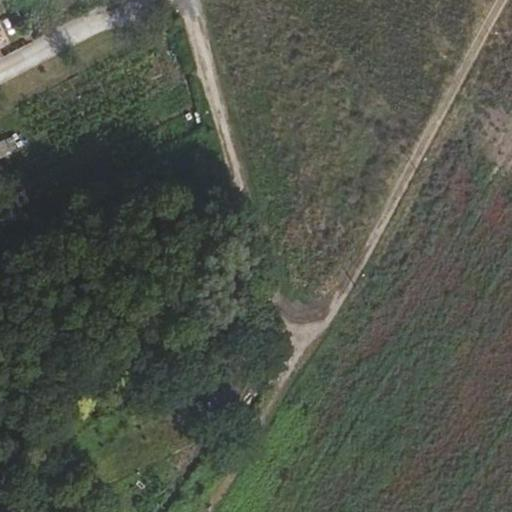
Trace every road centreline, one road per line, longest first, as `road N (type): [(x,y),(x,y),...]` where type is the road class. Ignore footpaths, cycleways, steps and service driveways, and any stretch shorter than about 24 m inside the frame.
road 1 (track): [(211,511),(503,0)]
road 2 (track): [(173,0),(278,331),(305,343)]
road 3 (track): [(159,0),(0,77)]
